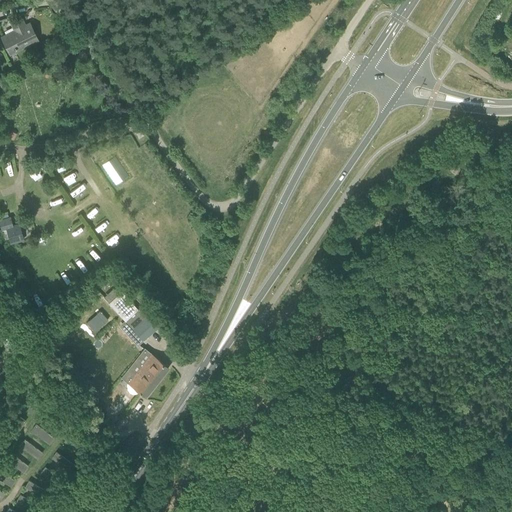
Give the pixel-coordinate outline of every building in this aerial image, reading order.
[(10,54),(18,50),(16,46),(37,36),(30,22),(25,25),(21,17),(11,22),(14,30),(1,37),(10,54)] [(6,227),(13,226),(11,216),(0,219),(0,225),(1,230),(7,229),(6,227)] [(19,224),(13,226),(6,227),(7,229),(11,243),(23,239),(19,224)] [(27,287),(19,278),(12,284),(19,293),(27,287)] [(121,292),(109,303),(125,321),(137,309),(121,292)] [(145,341),(158,329),(141,310),(128,323),(145,341)] [(0,335),(0,337),(3,340),(15,329),(6,320),(0,325),(0,335)] [(24,338),(15,329),(3,340),(7,344),(8,343),(13,349),(24,338)] [(35,373),(47,362),(37,349),(25,361),(27,363),(24,366),(30,372),(33,369),(35,373)] [(140,391),(146,396),(168,367),(151,354),(131,379),(128,382),(127,384),(127,387),(127,389),(128,391),(130,392),(132,393),(134,394),(136,394),(138,393),(140,391)] [(0,403),(9,395),(0,386),(0,403)] [(66,423),(48,409),(43,416),(61,429),(66,423)] [(111,429),(115,424),(110,420),(106,425),(111,429)] [(98,435),(80,422),(75,428),(93,441),(98,435)] [(55,438),(36,424),(32,431),(50,444),(55,438)] [(87,450),(68,437),(64,443),(82,457),(87,450)] [(43,453),(25,440),(20,446),(38,459),(43,453)] [(75,465),(57,452),(52,459),(70,472),(75,465)] [(29,466),(10,453),(6,459),(24,473),(29,466)] [(64,481),(46,467),(41,474),(59,487),(64,481)] [(16,481),(0,470),(0,479),(12,487),(16,481)] [(48,492),(30,481),(25,487),(44,499),(48,492)] [(35,511),(39,507),(21,495),(17,502),(32,511),(35,511)]
